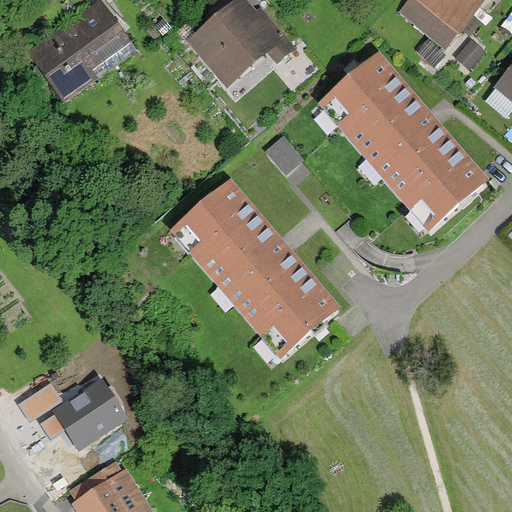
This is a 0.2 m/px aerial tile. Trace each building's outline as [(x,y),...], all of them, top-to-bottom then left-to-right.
[(258,12),(247,0),(237,0),(187,42),(227,90),(268,56),(277,66),(297,50),(262,8),(258,12)] [(445,50),(457,35),(413,0),(410,0),(400,11),(445,50)] [(491,0),(413,0),(457,35),(460,38),(491,0)] [(27,53),(63,105),(139,52),(102,1),(64,28),(27,53)] [(486,53),(472,41),(457,59),(470,71),(486,53)] [(433,118),(380,56),(319,108),(430,237),(491,185),(433,118)] [(511,68),(494,90),(511,104),(511,68)] [(0,93),(10,86),(0,71),(0,93)] [(286,177),(304,162),(284,139),(266,154),(286,177)] [(285,244),(232,183),(171,235),(282,363),(343,311),(285,244)] [(351,220),(337,232),(352,249),(366,237),(351,220)] [(126,417),(102,380),(63,405),(50,386),(20,405),(31,420),(52,407),(57,415),(44,424),(52,437),(66,427),(80,448),(126,417)] [(70,493),(77,503),(123,473),(116,463),(70,493)] [(153,511),(127,471),(123,473),(77,503),(72,506),(76,511),(153,511)]
